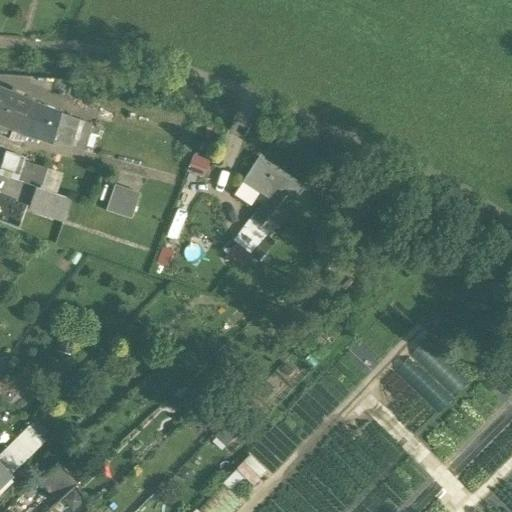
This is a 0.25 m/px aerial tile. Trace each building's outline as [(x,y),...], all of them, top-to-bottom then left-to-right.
[(30,102),(0,90),(0,126),(11,131),(17,134),(29,103),(30,102)] [(59,115),(29,103),(17,134),(33,140),(51,145),(57,126),(59,115)] [(75,131),(70,150),(85,154),(91,127),(77,122),(75,131)] [(11,131),(0,126),(0,137),(8,141),(11,131)] [(75,131),(57,126),(51,145),(70,150),(75,131)] [(17,134),(11,131),(8,141),(22,143),(33,140),(17,134)] [(26,160),(4,152),(0,167),(0,177),(36,189),(41,190),(47,170),(25,163),(26,160)] [(258,158),(242,183),(269,201),(285,182),(300,194),(304,188),(258,158)] [(300,194),(285,182),(269,201),(265,206),(270,209),(282,216),(300,194)] [(139,194),(114,186),(105,212),(130,220),(139,194)] [(41,190),(36,189),(29,210),(63,221),(70,200),(41,190)] [(0,223),(18,231),(26,210),(0,200),(0,223)] [(282,216),(270,209),(261,223),(270,231),(282,216)] [(247,455),(233,469),(251,485),(265,471),(247,455)] [(0,464),(0,483),(9,475),(0,464)] [(57,465),(40,480),(60,501),(77,485),(57,465)] [(222,487),(198,511),(231,511),(240,503),(222,487)] [(74,491),(65,503),(76,511),(86,499),(74,491)]
